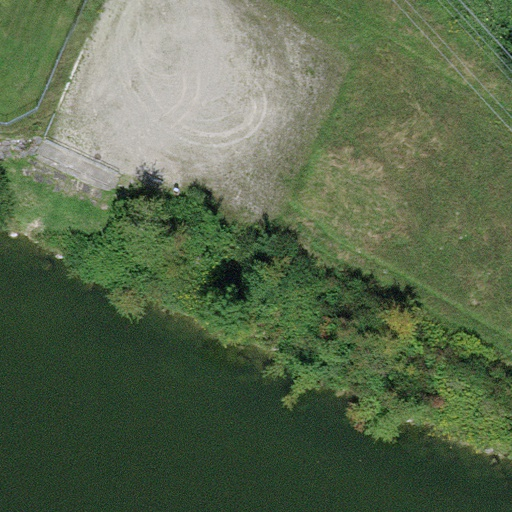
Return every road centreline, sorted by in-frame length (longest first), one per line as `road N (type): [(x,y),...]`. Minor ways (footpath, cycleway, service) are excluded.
road 1 (track): [(160,0),(89,157)]
road 2 (unknown): [(511,95),(404,0)]
